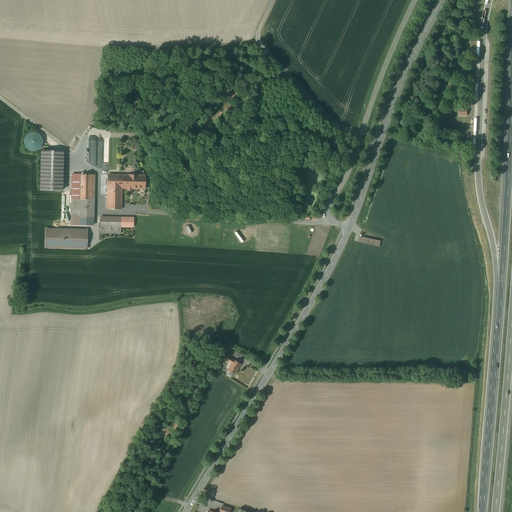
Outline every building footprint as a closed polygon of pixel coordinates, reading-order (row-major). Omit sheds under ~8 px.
[(467,105),(459,105),(459,114),(466,114),(467,105)] [(27,129),(21,133),(19,138),(20,143),(25,148),(31,149),(37,145),(39,139),(37,133),(33,129),(27,129)] [(63,152),(40,152),(39,191),(63,191),(63,152)] [(94,217),(95,175),(72,174),(71,216),(94,217)] [(124,210),(124,192),(145,192),(145,175),(107,174),(107,191),(106,210),(124,210)] [(120,217),(100,217),(99,234),(120,234),(120,217)] [(87,229),(44,228),(44,249),(87,250),(87,229)] [(376,236),(355,232),(353,240),(375,244),(376,236)] [(225,362),(222,367),(228,370),(231,365),(225,362)] [(231,380),(238,369),(231,365),(224,376),(231,380)]
